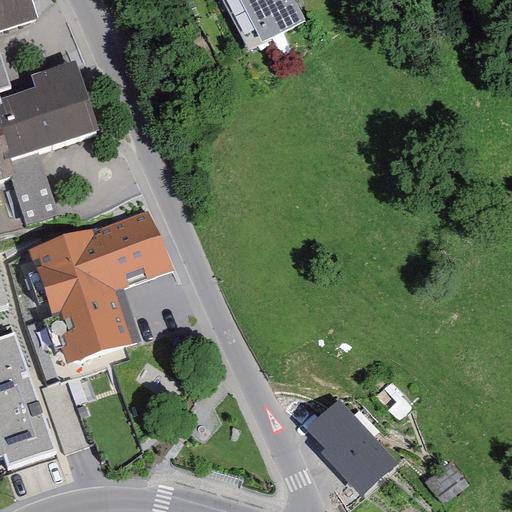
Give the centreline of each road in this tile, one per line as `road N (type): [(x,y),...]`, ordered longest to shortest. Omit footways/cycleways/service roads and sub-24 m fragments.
road 1 (residential): [(88,0),(312,511)]
road 2 (residential): [(61,511),(169,498),(213,511)]
